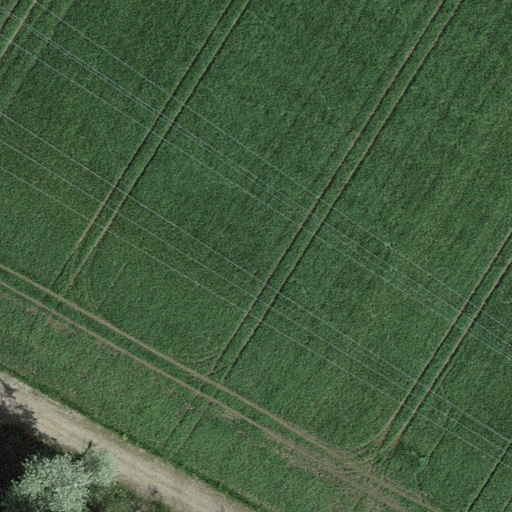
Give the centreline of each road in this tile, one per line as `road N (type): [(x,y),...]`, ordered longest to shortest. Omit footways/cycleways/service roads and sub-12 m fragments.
road 1 (track): [(193,511),(16,413)]
road 2 (track): [(168,511),(16,413)]
